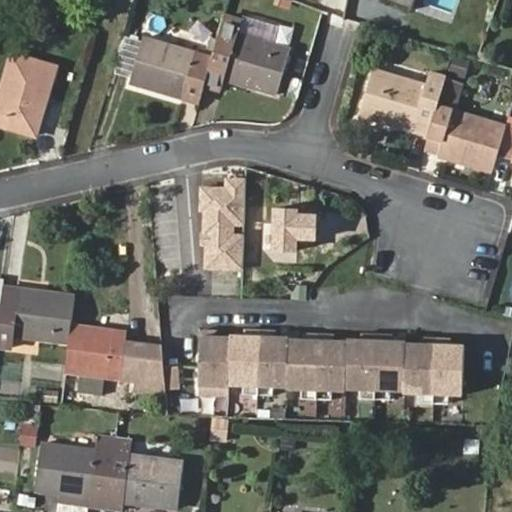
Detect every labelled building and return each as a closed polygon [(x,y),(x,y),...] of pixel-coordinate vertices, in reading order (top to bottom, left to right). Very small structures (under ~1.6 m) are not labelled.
[(386,0),(412,9),(415,0),(386,0)] [(242,13),(239,22),(236,33),(271,44),(278,24),(242,13)] [(212,57),(204,85),(220,89),(223,78),(275,94),(289,50),(271,44),(236,33),(239,22),(224,17),(212,57)] [(198,103),(204,85),(212,57),(144,36),(130,82),(198,103)] [(0,94),(0,124),(35,135),(54,67),(11,54),(0,94)] [(460,77),(445,73),(429,70),(426,84),(373,69),(360,115),(428,136),(437,105),(452,110),(460,77)] [(492,172),(497,156),(505,126),(452,110),(437,105),(428,136),(442,140),(437,156),(492,172)] [(511,127),(505,126),(497,156),(511,160),(511,127)] [(301,207),(273,206),(272,250),(297,251),(297,239),(317,239),(317,214),(301,213),(301,207)] [(67,343),(70,324),(74,295),(20,288),(19,294),(3,292),(1,303),(0,312),(0,346),(11,347),(13,336),(67,343)] [(121,344),(123,332),(70,324),(67,343),(64,372),(136,382),(134,391),(165,395),(165,385),(162,354),(162,349),(121,344)] [(201,330),(199,395),(229,396),(229,384),(242,385),(242,395),(273,395),(273,386),(287,386),(287,388),(301,389),(301,398),(331,399),(332,390),(345,390),(345,388),(359,388),(359,398),(390,399),(390,390),(404,390),(404,392),(418,392),(418,402),(448,403),(448,394),(462,394),(464,344),(450,344),(450,338),(420,337),(420,343),(405,342),(405,340),(392,340),(392,334),(361,333),(361,338),(347,338),(347,340),(333,340),(333,334),(303,333),(303,339),(289,338),(289,336),(275,336),(275,330),(244,330),(244,335),(230,334),(230,336),(216,336),(217,331),(201,330)] [(17,340),(16,352),(39,353),(39,342),(17,340)] [(168,389),(181,388),(180,366),(168,366),(168,389)] [(38,425),(40,406),(27,405),(24,423),(38,425)] [(18,430),(19,415),(6,414),(5,428),(18,430)] [(228,443),(230,420),(214,419),(212,441),(228,443)] [(84,507),(105,510),(114,440),(96,437),(94,450),(43,444),(36,491),(58,494),(87,498),(84,507)] [(114,440),(105,510),(114,511),(123,511),(125,504),(177,511),(183,463),(129,455),(132,441),(114,439),(114,440)] [(57,503),(84,507),(87,498),(58,494),(57,503)]
